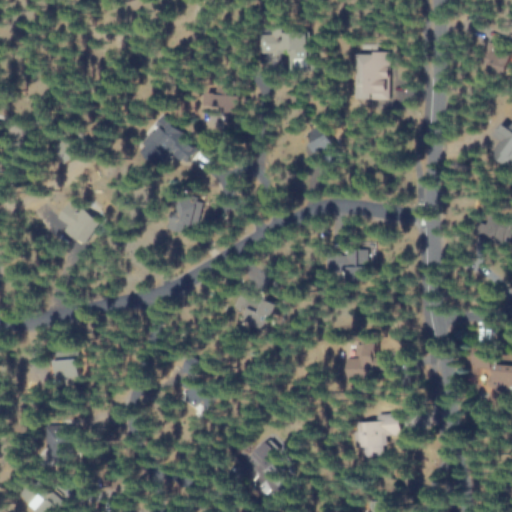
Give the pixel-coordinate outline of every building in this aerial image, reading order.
[(273,52),(303,51),(302,30),(272,31),(273,52)] [(364,98),(391,98),(392,72),(388,72),(388,54),(365,53),(364,98)] [(209,90),(207,105),(241,108),(242,92),(222,90),(222,91),(209,90)] [(157,149),(152,156),(165,163),(181,136),(161,124),(149,144),(157,149)] [(313,154),(338,146),(332,125),(307,132),(313,154)] [(511,153),(511,126),(505,125),(504,134),(506,134),(503,152),(511,153)] [(175,158),(192,166),(200,150),(183,142),(175,158)] [(206,201),(187,195),(180,216),(198,222),(206,201)] [(60,216),(70,224),(68,226),(88,242),(103,224),(73,199),(60,216)] [(492,236),(511,238),(511,219),(494,217),(492,236)] [(268,329),(279,307),(243,288),(232,311),(268,329)] [(511,364),(498,363),(500,353),(478,350),(476,368),(491,370),(489,388),(511,391),(511,364)] [(62,378),(85,379),(86,358),(63,357),(62,378)] [(412,369),(413,358),(392,357),(391,368),(412,369)] [(359,446),(386,446),(386,434),(404,434),(403,410),(378,410),(379,423),(364,423),(364,436),(359,436),(359,446)] [(289,487),(301,477),(270,441),(258,451),(289,487)] [(55,511),(62,505),(46,490),(35,503),(44,511),(55,511)]
